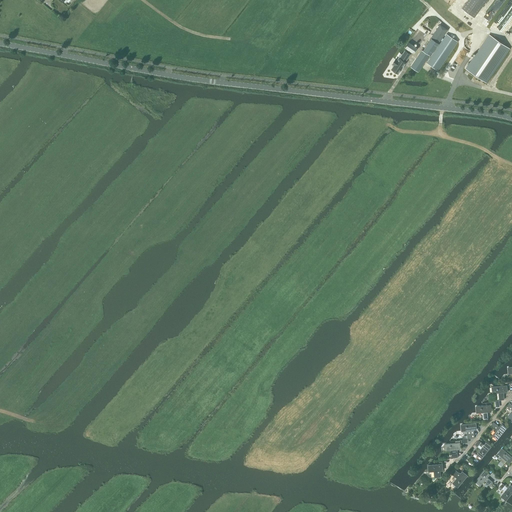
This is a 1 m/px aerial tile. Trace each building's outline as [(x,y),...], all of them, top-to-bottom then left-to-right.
[(467,0),(461,8),(474,17),(486,0),(467,0)] [(448,30),(440,24),(431,37),(439,43),(448,30)] [(438,70),(458,41),(447,34),(427,63),(438,70)] [(486,82),(509,48),(489,34),(466,68),(486,82)] [(431,55),(439,43),(431,38),(424,50),(431,55)] [(405,47),(414,53),(417,48),(409,42),(405,47)] [(429,55),(422,50),(411,67),(418,72),(429,55)] [(398,73),(406,62),(405,62),(410,54),(405,51),(400,59),(399,58),(398,60),(396,59),(393,64),(394,65),(392,69),(398,73)] [(493,422),(491,425),(496,430),(497,430),(499,427),(499,426),(493,422)] [(492,437),(497,441),(506,430),(501,426),(492,437)] [(475,444),(481,449),(484,444),(479,440),(475,444)] [(476,457),(481,461),(491,449),(486,444),(476,457)] [(511,458),(503,450),(497,456),(508,465),(511,460),(511,458)] [(451,474),(457,478),(461,473),(460,473),(459,473),(455,469),(451,474)] [(475,482),(480,486),(489,474),(485,470),(475,482)] [(452,486),(458,490),(466,480),(461,475),(452,486)] [(499,498),(506,504),(511,495),(511,488),(509,486),(499,498)]
